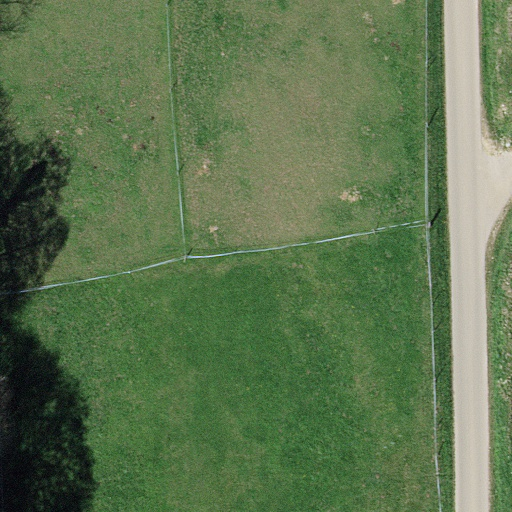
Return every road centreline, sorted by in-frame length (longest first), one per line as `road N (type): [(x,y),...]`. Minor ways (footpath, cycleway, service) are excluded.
road 1 (track): [(466,219),(469,511)]
road 2 (track): [(466,219),(459,0)]
